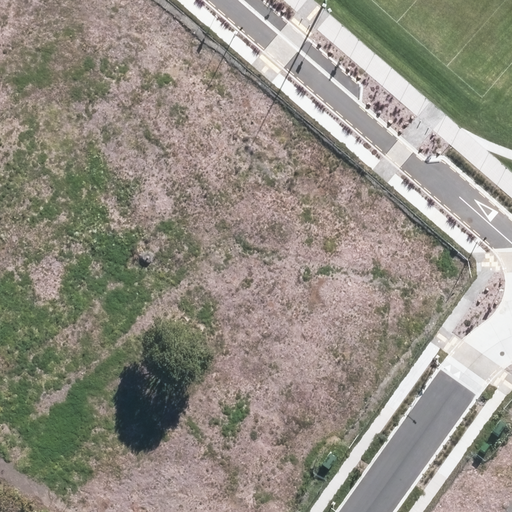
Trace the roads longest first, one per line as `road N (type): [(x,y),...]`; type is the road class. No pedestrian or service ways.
road 1 (residential): [(220,0),(509,246)]
road 2 (residential): [(369,511),(462,384)]
